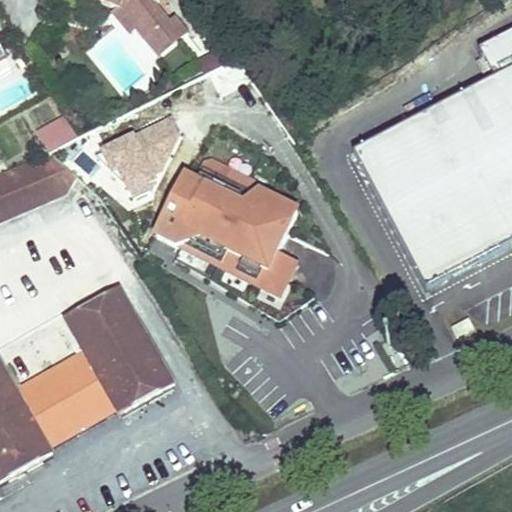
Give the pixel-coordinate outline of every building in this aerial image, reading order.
[(90,0),(121,12),(137,32),(147,44),(170,26),(169,25),(156,8),(159,0),(90,0)] [(132,36),(137,32),(121,12),(116,16),(132,36)] [(147,44),(160,60),(189,37),(175,20),(169,25),(170,26),(147,44)] [(354,157),(427,294),(511,249),(511,34),(481,52),(497,82),(354,157)] [(0,63),(8,59),(0,44),(0,63)] [(196,63),(205,78),(237,62),(228,47),(196,63)] [(46,157),(76,143),(65,118),(34,131),(46,157)] [(97,158),(126,211),(159,193),(147,172),(187,151),(170,119),(97,158)] [(0,224),(67,195),(75,179),(50,156),(0,178),(0,224)] [(187,180),(195,185),(205,165),(197,161),(180,177),(187,180)] [(187,180),(183,187),(157,240),(178,250),(181,249),(280,299),(297,265),(278,255),(298,216),(261,197),(255,194),(258,188),(212,164),(205,165),(195,185),(187,180)] [(177,184),(183,187),(187,180),(180,177),(177,184)] [(255,194),(261,197),(264,191),(258,188),(255,194)] [(0,488),(54,458),(50,452),(118,413),(121,420),(175,389),(119,291),(65,322),(84,355),(16,394),(0,365),(0,488)] [(452,329),(458,340),(475,331),(469,320),(452,329)]
